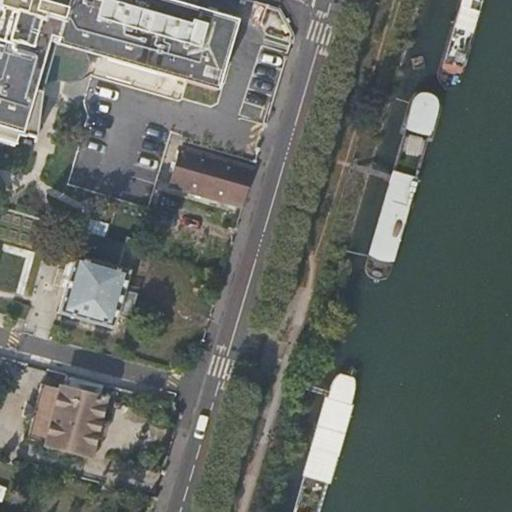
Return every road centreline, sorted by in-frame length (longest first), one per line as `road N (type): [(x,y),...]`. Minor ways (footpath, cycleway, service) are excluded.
road 1 (residential): [(214,405),(333,0)]
road 2 (residential): [(214,405),(0,342)]
